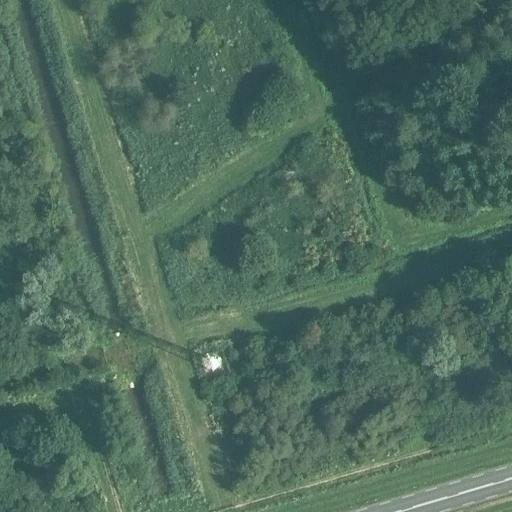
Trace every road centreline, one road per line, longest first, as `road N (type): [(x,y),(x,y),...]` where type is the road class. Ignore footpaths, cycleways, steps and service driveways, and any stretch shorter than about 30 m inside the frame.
road 1 (track): [(227,511),(65,0)]
road 2 (track): [(503,0),(429,55),(137,235)]
road 3 (secondary): [(387,511),(511,474)]
